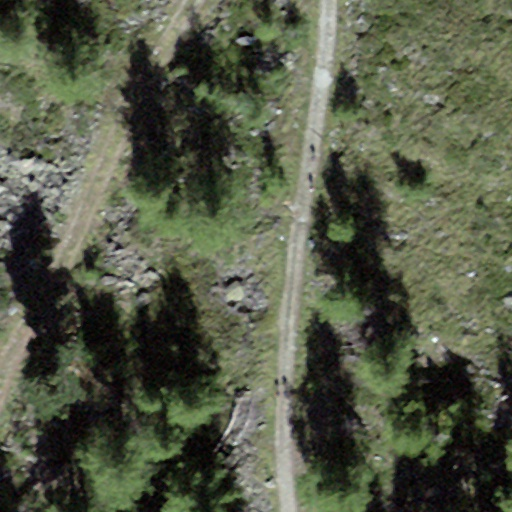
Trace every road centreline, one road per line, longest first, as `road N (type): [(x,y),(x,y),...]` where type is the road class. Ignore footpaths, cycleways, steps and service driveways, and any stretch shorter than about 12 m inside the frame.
road 1 (track): [(0,511),(60,316),(213,0)]
road 2 (track): [(371,0),(323,511)]
